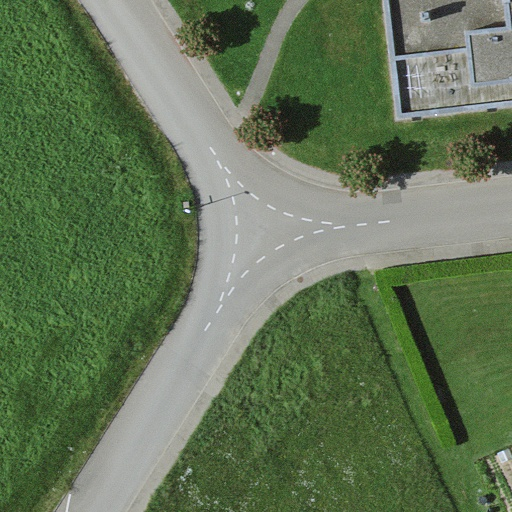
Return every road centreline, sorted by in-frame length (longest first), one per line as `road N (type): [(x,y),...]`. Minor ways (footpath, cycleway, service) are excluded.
road 1 (residential): [(93,511),(262,226)]
road 2 (residential): [(262,226),(170,105),(104,0)]
road 3 (residential): [(262,226),(511,199)]
